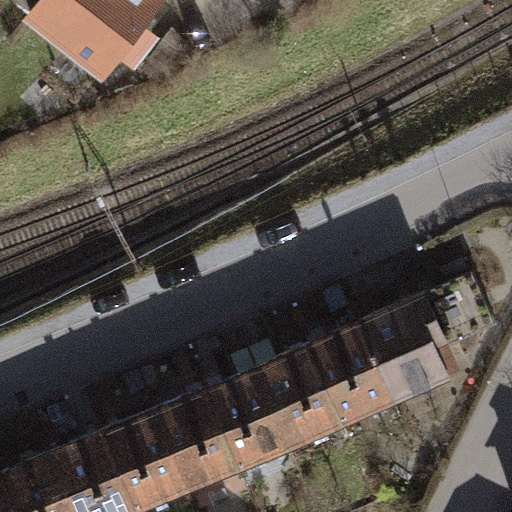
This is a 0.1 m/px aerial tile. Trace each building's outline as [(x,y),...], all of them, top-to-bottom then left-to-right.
[(10,0),(94,69),(109,51),(122,62),(155,23),(142,13),(152,0),(10,0)] [(472,267),(359,317),(396,399),(448,376),(433,343),(449,336),(453,346),(498,326),(472,267)] [(359,317),(309,339),(345,421),(396,399),(359,317)] [(309,339),(256,362),(293,444),(345,421),(309,339)] [(256,362),(205,384),(241,467),(293,444),(256,362)] [(205,384),(153,406),(189,489),(241,467),(205,384)] [(153,406),(103,427),(139,510),(189,489),(153,406)] [(103,427),(52,449),(78,511),(134,511),(139,510),(103,427)] [(78,511),(52,449),(1,471),(18,511),(78,511)] [(18,511),(1,471),(0,471),(0,511),(18,511)]
